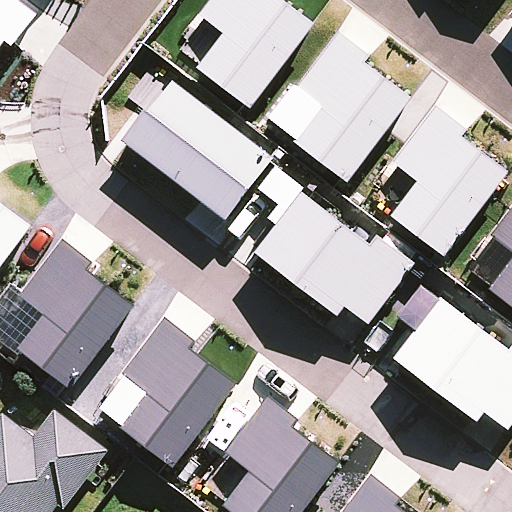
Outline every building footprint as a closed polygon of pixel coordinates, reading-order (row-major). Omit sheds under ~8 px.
[(0,0),(0,53),(8,43),(14,48),(38,17),(14,0),(0,0)] [(251,113),(316,29),(278,0),(214,0),(201,18),(203,20),(227,39),(202,72),(200,74),(251,113)] [(347,187),(412,103),(365,67),(370,61),(339,37),(297,92),(323,113),(298,146),(296,148),(347,187)] [(148,113),(124,144),(229,224),(278,162),(175,83),(151,115),(148,113)] [(298,146),(323,113),(297,92),(293,90),(268,123),(298,146)] [(445,261),(510,177),(463,141),(468,135),(438,111),(395,166),(421,187),(394,222),(445,261)] [(303,196),(257,255),(339,318),(347,309),(369,326),(415,266),(379,237),(370,248),(303,196)] [(0,273),(34,230),(0,204),(0,273)] [(511,311),(511,210),(491,238),(493,240),(511,254),(511,265),(491,292),(490,294),(511,311)] [(72,394),(137,310),(90,274),(95,268),(64,244),(21,299),(48,319),(22,353),(21,355),(72,394)] [(0,335),(22,353),(48,319),(21,299),(24,295),(13,286),(0,302),(0,335)] [(442,304),(396,363),(478,426),(486,416),(508,433),(511,427),(511,351),(509,356),(442,304)] [(173,472),(238,388),(192,352),(197,346),(166,322),(123,377),(150,398),(122,433),(173,472)] [(228,511),(305,511),(342,465),(295,429),(300,423),(269,399),(226,454),(253,475),(226,510),(228,511)] [(0,421),(0,511),(56,511),(60,507),(66,511),(112,452),(58,411),(36,439),(5,415),(0,421)] [(401,511),(397,508),(402,502),(371,478),(345,511),(401,511)]
